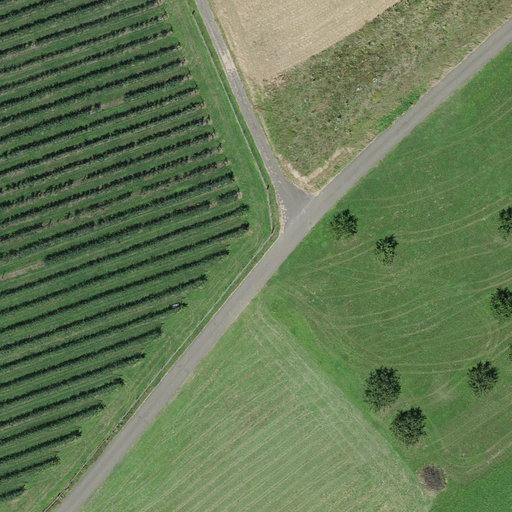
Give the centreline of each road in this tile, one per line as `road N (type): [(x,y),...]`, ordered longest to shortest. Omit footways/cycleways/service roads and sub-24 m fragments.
road 1 (unclassified): [(511,25),(296,221),(58,511)]
road 2 (track): [(296,221),(195,0)]
